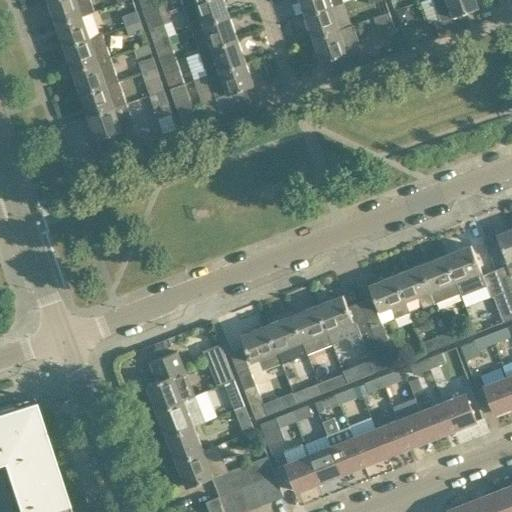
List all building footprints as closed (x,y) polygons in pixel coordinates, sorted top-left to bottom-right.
[(92,0),(53,0),(49,2),(57,25),(83,16),(96,11),(92,0)] [(230,16),(223,0),(202,0),(184,6),(192,30),(230,16)] [(344,2),(343,0),(300,0),(306,15),(332,6),(344,2)] [(479,7),(476,0),(433,0),(440,19),(435,21),(441,37),(473,26),(468,11),(479,7)] [(167,12),(164,2),(143,9),(147,19),(167,12)] [(340,29),(332,6),(306,15),(314,39),(340,29)] [(137,11),(123,16),(127,26),(141,21),(137,11)] [(388,11),(373,16),(378,31),(393,26),(388,11)] [(170,20),(167,12),(147,19),(150,27),(170,20)] [(91,39),(83,16),(57,25),(65,47),(91,39)] [(238,39),(230,16),(192,30),(200,52),(238,39)] [(144,31),(141,21),(127,26),(130,36),(144,31)] [(353,25),(340,29),(314,39),(322,62),(330,59),(335,74),(359,66),(354,51),(361,48),(353,25)] [(91,39),(65,47),(73,71),(112,57),(104,34),(91,39)] [(238,39),(200,52),(208,76),(246,62),(238,39)] [(148,44),(134,49),(137,58),(151,53),(148,44)] [(159,56),(163,65),(177,60),(174,51),(159,56)] [(119,80),(112,57),(73,71),(81,94),(119,80)] [(153,58),(139,63),(143,72),(157,67),(153,58)] [(185,84),(180,70),(177,60),(163,65),(166,75),(170,89),(185,84)] [(254,85),(246,62),(208,76),(215,95),(221,114),(251,104),(246,88),(254,85)] [(160,77),(157,67),(143,72),(146,82),(160,77)] [(127,104),(119,80),(81,94),(90,117),(127,104)] [(192,106),(189,96),(185,84),(170,89),(174,101),(177,111),(191,106),(192,106)] [(169,103),(155,108),(158,117),(172,113),(169,103)] [(134,127),(128,108),(127,104),(90,117),(97,139),(122,132),(122,131),(134,127)] [(197,122),(191,106),(177,111),(183,127),(197,122)] [(511,227),(497,234),(508,264),(496,269),(511,309),(511,276),(511,274),(511,273),(511,227)] [(482,274),(471,244),(445,254),(460,293),(461,292),(462,295),(490,284),(505,323),(511,319),(511,309),(496,269),(482,274)] [(460,293),(445,254),(420,264),(435,302),(460,293)] [(435,302),(420,264),(395,274),(406,301),(419,296),(423,307),(435,302)] [(406,301),(395,274),(368,284),(373,297),(361,301),(387,366),(398,362),(378,312),(393,306),(397,317),(409,312),(405,301),(406,301)] [(387,366),(361,301),(348,307),(343,294),(317,305),(332,342),(347,336),(352,339),(354,345),(364,341),(376,371),(387,366)] [(332,342),(317,305),(291,315),(306,352),(332,342)] [(291,315),(266,325),(281,363),(306,352),(291,315)] [(472,323),(447,333),(451,343),(476,333),(472,323)] [(281,363),(266,325),(240,335),(245,346),(230,352),(256,419),(268,414),(248,362),(258,358),(263,370),(281,363)] [(510,337),(506,327),(489,334),(493,343),(510,337)] [(451,343),(447,333),(435,338),(439,348),(451,343)] [(493,343),(489,334),(476,339),(480,349),(493,343)] [(195,396),(185,370),(177,351),(151,362),(158,380),(146,385),(157,412),(184,401),(184,400),(195,396)] [(442,352),(426,358),(430,368),(446,362),(442,352)] [(235,381),(225,357),(208,363),(218,387),(225,384),(225,385),(235,381)] [(426,358),(410,364),(414,374),(430,368),(426,358)] [(511,406),(511,390),(506,377),(502,366),(480,374),(484,385),(484,386),(495,414),(511,406)] [(401,379),(397,369),(381,376),(385,386),(401,379)] [(385,386),(381,376),(365,382),(369,392),(385,386)] [(336,389),(332,379),(319,384),(323,394),(336,389)] [(323,394),(319,384),(305,389),(310,399),(323,394)] [(353,387),(336,393),(340,403),(357,397),(353,387)] [(245,406),(239,392),(229,396),(235,410),(245,406)] [(340,403),(336,393),(319,400),(323,410),(340,403)] [(465,393),(443,401),(454,430),(477,421),(465,393)] [(206,422),(195,396),(184,400),(184,401),(157,412),(167,437),(194,426),(206,422)] [(71,511),(39,415),(34,401),(33,398),(30,399),(16,403),(0,408),(0,449),(13,457),(11,461),(27,511),(71,511)] [(454,430),(443,401),(420,410),(432,439),(454,430)] [(308,404),(291,411),(295,421),(312,414),(308,404)] [(240,423),(250,419),(245,406),(235,410),(240,423)] [(432,439),(420,410),(400,418),(398,419),(409,448),(432,439)] [(280,427),(295,421),(291,411),(261,422),(270,445),(285,440),(280,427)] [(364,465),(353,437),(349,426),(340,430),(334,416),(323,421),(328,434),(326,435),(330,446),(342,474),(364,465)] [(409,448),(398,419),(375,428),(387,456),(409,448)] [(204,450),(194,426),(167,437),(177,462),(204,451),(204,450)] [(387,456),(375,428),(353,437),(364,465),(387,456)] [(319,483),(308,454),(303,443),(284,451),(288,462),(285,463),(286,464),(297,492),(319,483)] [(214,446),(204,450),(204,451),(177,462),(187,488),(212,478),(219,496),(230,492),(241,487),(252,483),(263,479),(275,474),(268,456),(224,472),(214,446)] [(342,474),(330,446),(308,454),(319,483),(342,474)] [(284,496),(275,474),(263,479),(272,501),(284,496)] [(272,501),(263,479),(252,483),(261,505),(272,501)] [(261,505),(252,483),(241,487),(250,510),(261,505)] [(511,511),(511,484),(495,491),(502,511),(511,511)] [(244,511),(250,510),(241,487),(230,492),(237,511),(244,511)] [(502,511),(495,491),(471,500),(475,511),(502,511)] [(237,511),(230,492),(219,496),(225,511),(237,511)] [(225,511),(219,496),(207,501),(211,511),(225,511)] [(475,511),(471,500),(447,509),(448,511),(475,511)]
